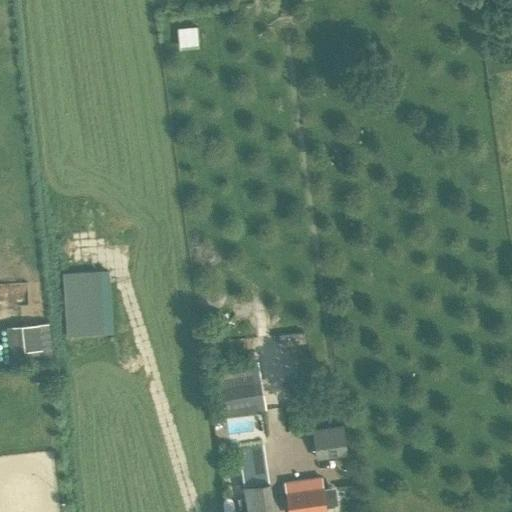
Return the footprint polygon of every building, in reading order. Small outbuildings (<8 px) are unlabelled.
[(98,269),(63,271),(65,294),(67,334),(102,332),(100,292),(98,269)] [(48,321),(5,326),(10,363),(53,358),(48,321)] [(250,361),(212,368),(219,408),(257,402),(250,361)] [(317,457),(346,453),(342,425),(313,429),(317,457)] [(238,447),(246,511),(272,511),(263,443),(238,447)] [(334,511),(334,505),(324,506),(322,487),(286,492),(288,511),(334,511)]
